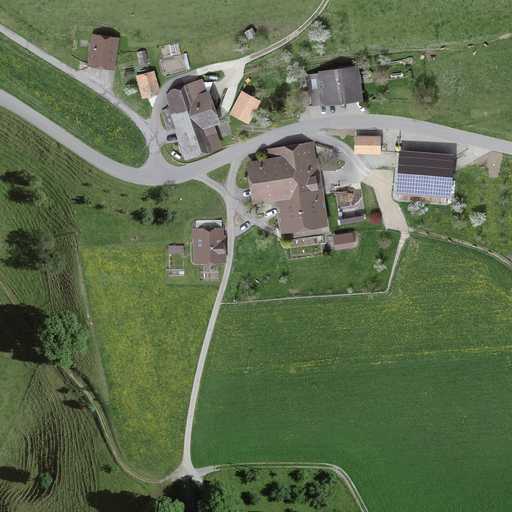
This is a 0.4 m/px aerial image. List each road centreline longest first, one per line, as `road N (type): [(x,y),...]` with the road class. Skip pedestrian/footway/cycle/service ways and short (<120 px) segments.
road 1 (track): [(367,511),(346,475),(331,467),(227,466),(196,475),(189,468),(201,370),(232,259),(230,203),(195,172)]
road 2 (unclassified): [(511,149),(366,121),(300,130),(160,178)]
road 3 (track): [(149,135),(169,83),(292,36),(325,0)]
road 4 (unclassified): [(160,178),(149,135),(134,117),(0,28)]
road 5 (unclassified): [(160,178),(112,168),(0,97)]
